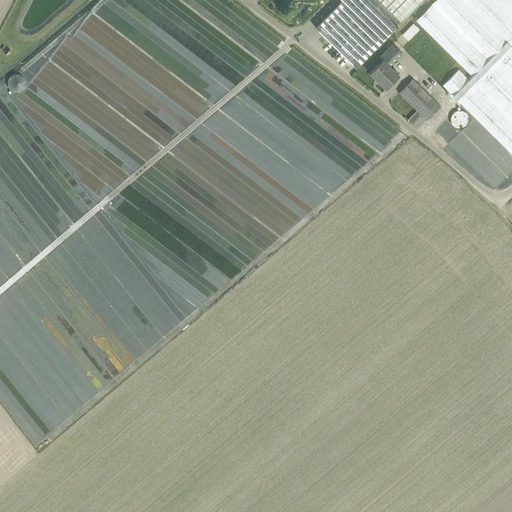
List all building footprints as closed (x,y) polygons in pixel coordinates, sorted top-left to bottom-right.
[(8,93),(0,99),(0,114),(21,141),(24,139),(28,145),(33,108),(45,110),(55,96),(56,96),(48,91),(58,77),(69,79),(61,69),(96,94),(107,78),(105,81),(107,64),(136,68),(152,47),(183,51),(177,44),(199,26),(200,20),(207,21),(209,0),(227,0),(237,1),(234,0),(109,0),(16,76),(13,76),(11,96),(8,93)] [(401,22),(378,0),(342,0),(343,0),(316,27),(356,67),(401,22)] [(378,0),(401,22),(422,0),(378,0)] [(507,42),(465,0),(435,0),(432,4),(488,60),(507,42)] [(511,0),(465,0),(507,42),(507,41),(511,46),(511,0)] [(488,60),(432,4),(415,20),(472,77),(488,60)] [(459,69),(413,23),(396,39),(443,85),(451,77),(459,69)] [(461,87),(453,96),(459,102),(511,49),(511,46),(507,41),(488,60),(472,77),(469,79),(461,87)] [(393,43),(380,57),(383,59),(389,65),(402,52),(393,43)] [(511,49),(459,102),(511,154),(511,49)] [(383,59),(370,72),(387,88),(399,75),(389,65),(383,59)] [(469,79),(459,69),(451,77),(461,87),(469,79)] [(461,87),(451,77),(443,85),(453,96),(461,87)] [(422,87),(413,78),(399,92),(404,97),(409,91),(413,95),(422,87)] [(422,87),(413,95),(418,100),(427,92),(422,87)] [(413,95),(409,91),(404,97),(418,111),(424,105),(418,100),(413,95)] [(427,92),(418,100),(424,105),(432,97),(427,92)] [(424,105),(418,111),(427,120),(441,106),(432,97),(424,105)] [(462,123),(466,123),(465,110),(450,110),(451,126),(458,125),(458,131),(463,131),(462,123)] [(417,127),(425,120),(420,115),(412,123),(417,127)] [(198,220),(193,226),(211,239),(215,233),(198,220)]
